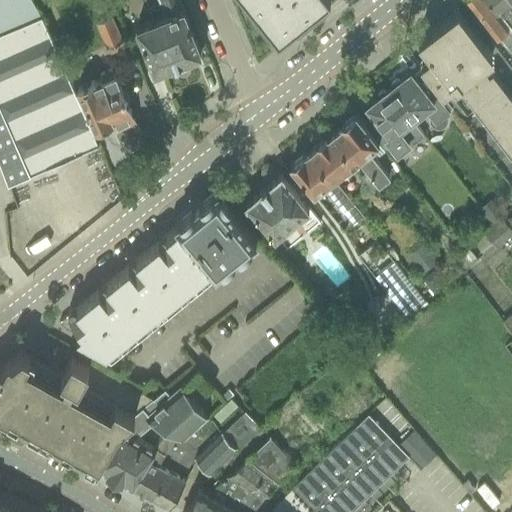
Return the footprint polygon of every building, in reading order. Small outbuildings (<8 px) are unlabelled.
[(0,0),(0,31),(41,14),(35,0),(0,0)] [(137,25),(154,69),(201,51),(181,0),(160,0),(166,14),(137,25)] [(253,0),(260,8),(256,11),(278,39),(296,25),(297,27),(328,2),(327,0),(326,0),(253,0)] [(511,29),(488,0),(464,0),(494,37),(499,34),(511,50),(511,29)] [(511,0),(488,0),(499,12),(511,29),(511,0)] [(511,80),(455,8),(404,47),(511,186),(511,204),(511,205),(511,80)] [(98,143),(41,14),(0,31),(0,160),(9,182),(98,143)] [(111,15),(96,22),(107,45),(122,38),(111,15)] [(95,80),(77,88),(95,128),(113,121),(121,139),(140,131),(113,68),(99,74),(102,79),(97,81),(96,82),(95,80)] [(391,86),(388,88),(412,118),(413,119),(426,109),(428,111),(428,112),(427,113),(427,114),(427,115),(427,116),(427,117),(427,118),(427,119),(427,120),(428,121),(428,122),(429,123),(430,124),(431,125),(432,125),(433,126),(434,126),(435,126),(436,127),(437,127),(438,126),(439,126),(440,126),(441,126),(441,125),(442,125),(443,124),(444,123),(445,123),(445,122),(446,121),(446,120),(447,119),(447,118),(447,117),(447,116),(447,115),(447,114),(446,114),(448,112),(447,110),(452,107),(437,88),(422,69),(414,75),(410,71),(399,80),(396,78),(391,83),(391,86)] [(374,114),(364,122),(379,142),(385,150),(391,144),(398,152),(422,133),(424,135),(425,135),(412,119),(413,119),(412,118),(388,88),(386,90),(383,89),(377,93),(378,97),(367,105),(374,114)] [(357,113),(337,129),(359,157),(358,157),(359,158),(369,170),(380,184),(390,176),(375,158),(385,150),(379,142),(364,122),(357,113)] [(337,129),(310,150),(332,179),(333,178),(345,168),(349,173),(358,166),(354,161),(359,158),(358,157),(359,157),(337,129)] [(332,179),(310,150),(291,165),(313,194),(323,186),(353,224),(363,216),(333,178),(332,179)] [(380,184),(369,170),(363,175),(373,189),(380,184)] [(309,207),(281,173),(246,201),(274,236),(309,207)] [(176,222),(178,225),(211,266),(214,263),(218,268),(233,256),(235,259),(241,255),(238,252),(256,237),(217,189),(202,202),(200,200),(199,201),(199,203),(194,207),(191,207),(190,208),(192,209),(176,222)] [(511,228),(503,218),(485,232),(496,247),(511,234),(511,228)] [(211,266),(178,225),(169,232),(166,227),(158,234),(159,234),(158,235),(158,236),(158,238),(158,239),(159,240),(149,248),(182,289),(211,266)] [(468,247),(454,257),(464,269),(477,259),(468,247)] [(129,264),(119,272),(152,313),(182,289),(149,248),(139,256),(136,252),(129,257),(129,258),(129,259),(128,260),(128,261),(128,262),(129,263),(129,264)] [(429,251),(414,262),(422,271),(436,260),(429,251)] [(395,260),(379,272),(395,293),(411,280),(395,260)] [(433,269),(422,278),(435,294),(446,285),(433,269)] [(99,288),(89,296),(123,338),(152,313),(119,272),(109,280),(106,276),(99,282),(99,283),(98,284),(98,285),(98,287),(99,287),(99,288)] [(248,321),(237,307),(204,333),(221,355),(228,349),(230,351),(241,342),(247,349),(297,309),(284,293),(248,321)] [(65,316),(59,321),(63,325),(107,350),(123,338),(89,296),(80,304),(76,300),(69,306),(69,307),(69,308),(68,308),(68,309),(68,310),(68,311),(69,311),(69,312),(68,313),(69,314),(66,316),(65,316)] [(511,312),(503,320),(511,331),(511,312)] [(412,318),(359,367),(377,387),(392,371),(406,385),(405,387),(419,400),(418,402),(432,416),(431,418),(445,431),(444,433),(458,446),(457,448),(471,462),(470,463),(484,477),(483,479),(497,492),(496,494),(511,509),(511,430),(509,427),(510,426),(496,412),(498,410),(483,397),(485,395),(470,381),(472,380),(457,366),(458,364),(444,351),(446,349),(429,333),(428,334),(412,318)] [(0,408),(97,463),(117,428),(131,415),(134,410),(137,412),(153,399),(72,353),(62,372),(22,350),(12,358),(8,356),(3,365),(0,363),(0,408)] [(155,447),(135,436),(152,420),(169,430),(170,430),(184,437),(207,416),(180,385),(168,395),(164,390),(153,399),(137,412),(134,410),(131,415),(117,428),(97,463),(95,467),(132,487),(155,447)] [(244,410),(194,458),(210,473),(236,448),(237,448),(237,449),(261,427),(244,410)] [(401,440),(414,428),(404,418),(391,430),(401,440)] [(301,511),(309,505),(315,511),(347,511),(395,466),(355,425),(319,460),(273,505),(268,510),(266,511),(301,511)] [(155,447),(132,487),(169,508),(185,480),(159,465),(174,439),(164,434),(156,448),(155,447)]
